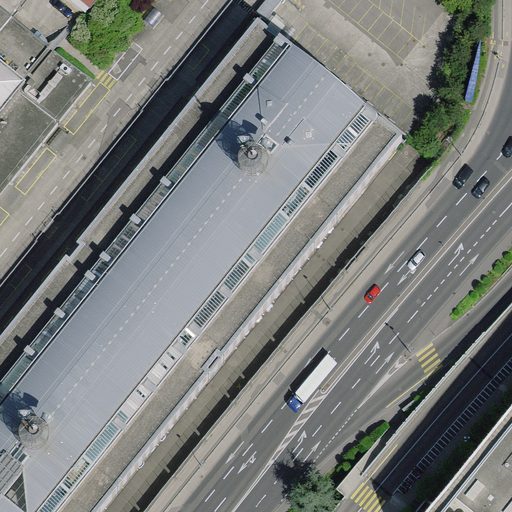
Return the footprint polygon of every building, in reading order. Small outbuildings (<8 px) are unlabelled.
[(74,0),(82,9),(90,0),(74,0)] [(284,0),(268,0),(257,14),(267,22),(284,0)] [(0,11),(0,75),(17,89),(0,110),(0,196),(91,85),(0,11)] [(103,511),(403,144),(259,28),(0,346),(0,478),(41,511),(103,511)] [(0,110),(17,89),(0,75),(0,110)] [(511,511),(511,418),(436,511),(511,511)] [(0,511),(41,511),(0,478),(0,511)]
